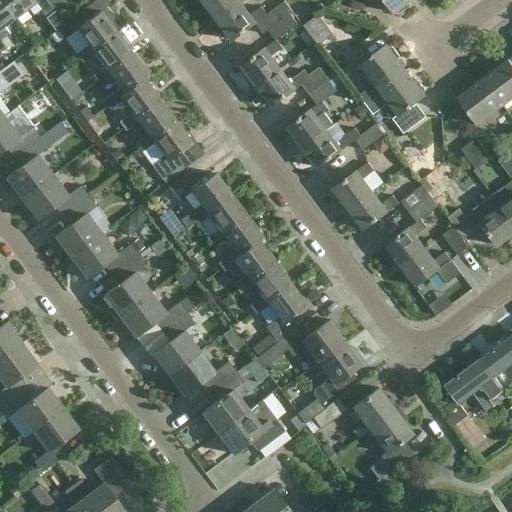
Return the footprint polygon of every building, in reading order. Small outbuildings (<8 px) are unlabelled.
[(0,0),(15,18),(35,3),(54,29),(65,21),(57,11),(48,0),(0,0)] [(4,27),(15,18),(0,0),(0,53),(8,47),(1,39),(9,33),(4,27)] [(63,0),(48,0),(57,11),(67,4),(63,0)] [(202,0),(218,20),(241,3),(238,0),(202,0)] [(250,14),(241,3),(218,20),(233,40),(257,22),(265,33),(269,30),(269,29),(290,13),(293,11),(284,0),(266,14),(261,6),(250,14)] [(409,2),(411,0),(384,0),(394,13),(397,11),(400,13),(410,6),(409,2)] [(93,51),(117,32),(111,23),(113,21),(114,17),(108,9),(104,8),(85,23),(78,14),(57,29),(65,39),(77,29),(89,45),(77,55),(83,63),(95,54),(93,51)] [(298,24),(290,13),(269,29),(269,30),(276,40),(298,24)] [(318,45),(333,35),(318,15),(304,26),(318,45)] [(133,54),(117,32),(93,51),(95,54),(105,67),(93,76),(99,85),(111,75),(108,72),(133,54)] [(242,65),(257,86),(281,68),(272,56),(282,48),(276,40),(242,65)] [(357,95),(363,103),(406,71),(397,59),(400,57),(392,47),(389,48),(387,45),(361,65),(374,82),(357,95)] [(110,109),(123,100),(120,97),(145,78),(145,79),(150,76),(133,54),(108,72),(111,75),(121,88),(104,101),(110,109)] [(511,63),(509,60),(507,62),(504,60),(494,68),(495,71),(482,80),(502,106),(511,98),(511,63)] [(0,119),(4,116),(0,111),(0,90),(23,73),(14,62),(0,71),(0,119)] [(68,66),(56,74),(71,94),(83,86),(68,66)] [(290,80),(281,68),(257,86),(273,106),(304,83),(311,93),(329,80),(320,67),(310,75),(305,69),(290,80)] [(414,82),(406,71),(363,103),(372,115),(389,102),(398,115),(393,120),(404,134),(426,118),(416,104),(426,97),(423,93),(425,91),(417,80),(414,82)] [(120,97),(123,100),(132,112),(119,122),(126,131),(138,121),(136,118),(161,100),(145,79),(145,78),(120,97)] [(288,126),(303,147),(327,130),(326,129),(332,124),(324,112),(329,109),(322,101),(337,90),(329,80),(311,93),(319,103),(288,126)] [(477,125),(502,106),(482,80),(473,87),(469,85),(460,93),(460,97),(458,99),(477,125)] [(86,121),(93,116),(77,95),(70,100),(86,121)] [(177,121),(161,100),(136,118),(138,121),(148,134),(136,143),(142,152),(154,143),(152,139),(177,121)] [(358,111),(332,119),(335,131),(361,124),(358,111)] [(19,137),(4,116),(0,119),(0,151),(6,148),(13,157),(40,137),(32,127),(19,137)] [(193,143),(177,121),(152,139),(154,143),(164,155),(151,165),(163,180),(183,165),(186,168),(193,162),(183,150),(193,143)] [(336,142),(327,130),(303,147),(319,168),(356,140),(362,149),(374,141),(375,142),(385,135),(376,124),(361,135),(355,127),(336,142)] [(209,135),(200,142),(208,153),(217,146),(209,135)] [(48,148),(40,137),(13,157),(20,167),(6,178),(21,199),(53,175),(37,155),(48,148)] [(475,169),(491,158),(477,139),(461,150),(475,169)] [(511,176),(511,158),(504,148),(495,155),(511,176)] [(426,154),(412,164),(420,176),(435,166),(426,154)] [(349,208),(372,191),(363,179),(374,171),(368,162),(334,188),(349,208)] [(442,166),(421,181),(431,194),(452,179),(442,166)] [(197,226),(200,224),(209,217),(207,214),(232,195),(215,173),(202,183),(193,170),(169,188),(179,201),(191,192),(200,205),(181,219),(187,227),(194,221),(197,226)] [(53,175),(21,199),(37,220),(55,206),(62,216),(89,196),(81,185),(68,196),(53,175)] [(511,181),(505,187),(492,196),(511,222),(511,181)] [(402,201),(409,211),(431,195),(423,185),(402,201)] [(381,203),(372,191),(349,208),(365,229),(399,203),(393,195),(381,203)] [(223,235),(248,216),(232,195),(207,214),(209,217),(200,224),(209,237),(207,239),(213,248),(226,238),(223,235)] [(438,205),(431,195),(409,211),(417,221),(438,205)] [(97,206),(89,196),(62,216),(69,226),(55,236),(70,257),(101,234),(86,214),(97,206)] [(498,245),(511,234),(511,222),(492,196),(465,216),(459,208),(448,217),(455,226),(454,227),(463,239),(483,224),(498,245)] [(224,272),(237,263),(234,259),(259,241),(264,238),(248,216),(223,235),(226,238),(235,251),(218,263),(224,272)] [(395,256),(402,265),(425,248),(416,235),(427,227),(421,219),(387,244),(387,245),(382,248),(390,260),(395,256)] [(457,254),(468,246),(454,228),(443,236),(457,254)] [(103,265),(111,275),(138,254),(130,244),(116,254),(101,234),(70,257),(86,278),(103,265)] [(189,259),(190,259),(209,244),(206,239),(186,254),(189,259)] [(234,259),(237,263),(246,275),(234,284),(240,293),(252,284),(250,281),(275,262),(259,241),(234,259)] [(434,260),(425,248),(402,265),(417,285),(438,270),(447,283),(461,272),(446,251),(434,260)] [(146,264),(138,254),(111,275),(118,285),(104,295),(119,316),(151,292),(135,272),(146,264)] [(291,284),(275,262),(250,281),(252,284),(262,297),(250,306),(256,314),(268,305),(266,302),(291,284)] [(266,302),(268,305),(278,318),(265,327),(277,343),(297,327),(290,318),(307,306),(291,284),(266,302)] [(166,312),(151,292),(119,316),(135,337),(153,324),(160,333),(187,313),(186,311),(193,306),(186,297),(166,312)] [(195,323),(187,313),(160,333),(167,343),(152,354),(168,375),(199,351),(184,331),(195,323)] [(305,338),(297,327),(277,343),(275,344),(259,356),(267,366),(287,350),(292,357),(306,347),(318,363),(344,342),(328,321),(305,338)] [(0,359),(22,343),(7,322),(0,327),(0,359)] [(511,333),(480,358),(495,377),(511,364),(511,333)] [(361,365),(344,342),(318,363),(329,378),(316,389),(315,397),(316,399),(297,414),(305,423),(311,418),(317,413),(324,409),(321,405),(356,378),(352,372),(361,365)] [(38,363),(22,343),(0,359),(0,377),(7,387),(0,391),(0,405),(1,407),(28,386),(21,377),(38,363)] [(215,371),(199,351),(168,375),(184,396),(202,382),(209,392),(236,371),(228,361),(215,371)] [(509,395),(495,377),(480,358),(445,384),(456,399),(445,407),(474,446),(486,437),(472,419),(471,420),(459,404),(475,392),(488,410),(509,395)] [(244,382),(236,371),(209,392),(217,402),(202,413),(217,433),(249,410),(248,409),(234,390),(244,382)] [(18,411),(33,431),(64,407),(48,387),(35,396),(28,386),(1,407),(9,418),(18,411)] [(369,431),(396,411),(378,387),(351,407),(362,422),(352,430),(358,439),(369,431)] [(337,398),(324,409),(317,413),(311,418),(320,429),(345,410),(347,413),(348,412),(337,398)] [(285,431),(277,420),(261,399),(248,409),(249,410),(217,433),(233,454),(251,441),(258,451),(285,431)] [(80,428),(64,407),(33,431),(48,451),(35,461),(43,472),(70,452),(62,442),(80,428)] [(378,479),(390,470),(390,471),(413,454),(403,441),(413,433),(396,411),(369,431),(385,452),(380,457),(381,459),(370,468),(378,479)] [(80,479),(73,485),(93,511),(126,511),(114,496),(132,483),(111,456),(93,470),(103,483),(91,493),(80,479)] [(93,511),(73,485),(65,491),(75,504),(64,511),(62,511),(56,503),(45,511),(93,511)] [(274,488),(253,504),(258,511),(307,511),(299,500),(289,508),(274,488)] [(39,503),(45,510),(55,502),(50,495),(39,503)] [(30,511),(42,511),(45,510),(39,503),(29,511),(30,511)]
